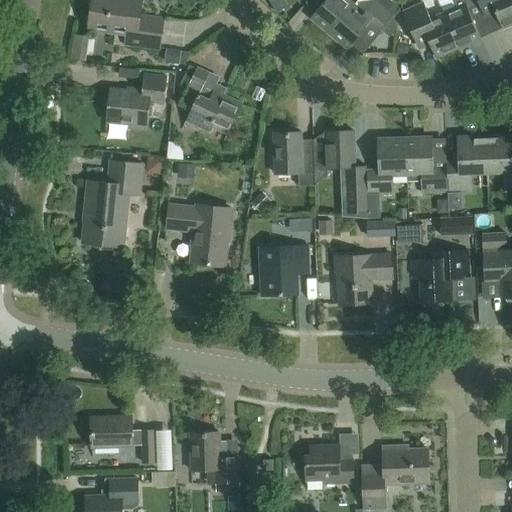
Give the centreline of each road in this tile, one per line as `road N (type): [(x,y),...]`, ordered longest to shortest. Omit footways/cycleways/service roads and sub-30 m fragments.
road 1 (tertiary): [(0,326),(303,373),(458,372)]
road 2 (residential): [(511,78),(454,95),(392,99),(315,83),(259,49),(232,0)]
road 3 (tertiary): [(0,280),(25,0)]
road 4 (residential): [(466,511),(458,372)]
